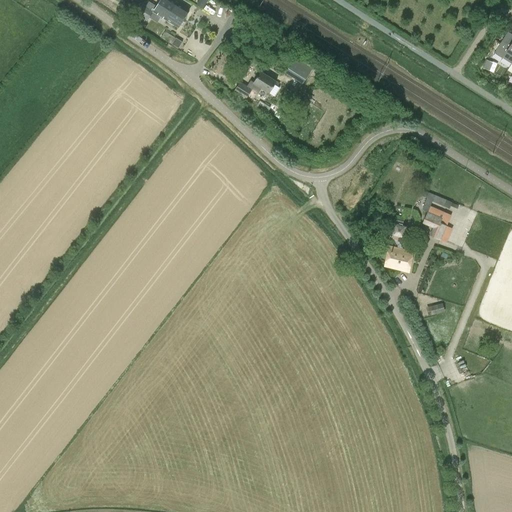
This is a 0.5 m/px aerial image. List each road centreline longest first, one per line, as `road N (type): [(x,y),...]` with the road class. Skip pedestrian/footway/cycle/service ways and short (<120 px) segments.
road 1 (unclassified): [(420,355),(317,177),(281,164),(189,78)]
road 2 (unclassified): [(420,355),(449,435),(459,511)]
road 3 (unclassified): [(189,78),(79,0)]
